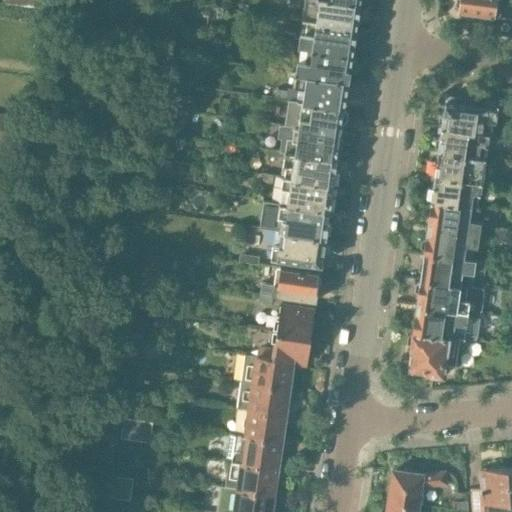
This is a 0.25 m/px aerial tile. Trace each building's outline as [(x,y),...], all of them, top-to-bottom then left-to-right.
[(40,0),(1,0),(1,4),(39,10),(40,0)] [(301,19),(356,27),(360,0),(356,0),(303,0),(302,14),(292,12),(291,17),(301,19)] [(455,0),(455,4),(458,7),(458,8),(499,14),(501,0),(455,0)] [(192,4),(179,2),(178,10),(191,12),(192,4)] [(288,43),(301,45),(352,52),(356,27),(301,19),(298,37),(295,36),(296,33),(288,32),(288,31),(276,29),(272,34),(271,41),(288,43)] [(352,54),(352,52),(301,45),(299,56),(286,54),(284,67),(298,69),(298,71),(348,78),(350,66),(355,67),(357,55),(352,54)] [(344,105),(348,78),(298,71),(296,85),(288,84),(288,89),(276,87),(275,95),(290,97),(344,105)] [(451,95),(451,94),(445,97),(445,98),(443,109),(439,112),(438,120),(441,123),(441,124),(489,131),(492,132),(494,119),(495,119),(497,107),(477,104),(478,98),(451,95)] [(27,97),(25,116),(0,112),(0,142),(31,147),(38,98),(27,97)] [(348,110),(344,105),(290,97),(286,122),(293,123),(340,131),(342,122),(347,118),(348,110)] [(165,98),(164,106),(173,107),(174,99),(165,98)] [(278,135),(287,136),(285,148),(337,156),(338,156),(341,154),(342,144),(339,140),(340,131),(293,123),(286,122),(280,121),(278,135)] [(487,143),(489,131),(441,124),(440,134),(436,137),(435,145),(438,148),(479,154),(487,155),(489,143),(487,143)] [(337,157),(338,156),(337,156),(285,148),(281,174),(283,175),(333,183),(335,183),(337,181),(339,169),(336,165),(337,157)] [(433,172),(435,173),(435,174),(475,179),(477,166),(484,167),(485,160),(494,161),(495,156),(487,155),(479,154),(438,148),(436,159),(435,159),(433,172)] [(272,181),(273,174),(256,171),(255,179),(272,181)] [(428,194),(431,197),(431,199),(482,206),(482,205),(472,203),(473,197),(480,198),(482,186),(474,185),(475,179),(435,174),(433,183),(429,185),(428,194)] [(333,185),(335,183),(333,183),(283,175),(279,201),(329,208),(330,207),(334,204),(335,196),(332,192),(333,185)] [(260,226),(275,228),(326,235),(326,234),(330,232),(331,222),(328,217),(329,208),(279,201),(264,198),(260,226)] [(482,206),(431,199),(427,226),(479,233),(481,219),(480,219),(482,206)] [(421,245),(424,248),(424,251),(470,257),(471,245),(478,245),(479,233),(427,226),(426,235),(422,237),(421,245)] [(511,229),(496,227),(495,235),(511,237),(511,229)] [(325,237),(326,235),(275,228),(271,255),(321,262),(323,251),(324,251),(327,249),(328,240),(326,237),(325,237)] [(511,237),(495,235),(494,244),(511,246),(511,237)] [(112,238),(108,263),(135,267),(139,242),(112,238)] [(240,251),(239,259),(257,261),(258,254),(240,251)] [(486,259),(470,257),(424,251),(420,277),(470,284),(472,271),(484,273),(486,259)] [(262,291),(316,298),(318,286),(320,285),(321,277),(319,274),(320,270),(280,265),(278,280),(274,281),(274,283),(262,281),(261,290),(262,291)] [(420,277),(420,279),(416,281),(415,289),(418,292),(416,303),(480,312),(480,309),(482,309),(485,290),(483,290),(483,286),(470,284),(420,277)] [(156,306),(158,290),(140,288),(138,304),(156,306)] [(260,293),(259,301),(271,302),(273,295),(260,293)] [(281,302),(277,328),(311,333),(315,307),(281,302)] [(416,303),(413,329),(455,336),(460,336),(476,339),(480,312),(416,303)] [(151,313),(135,311),(133,323),(150,326),(151,313)] [(308,359),(311,333),(277,328),(273,353),(308,359)] [(412,346),(409,362),(407,364),(411,369),(413,367),(426,369),(426,371),(443,374),(445,362),(456,364),(460,336),(455,336),(413,329),(410,345),(412,346)] [(141,356),(143,339),(131,337),(128,354),(141,356)] [(511,367),(511,366),(511,349),(472,344),(469,361),(511,367)] [(307,362),(308,359),(273,353),(245,350),(241,376),(290,382),(293,360),(307,362)] [(126,371),(123,388),(135,390),(138,373),(126,371)] [(237,404),(249,406),(286,411),(290,382),(241,376),(237,404)] [(120,407),(132,409),(134,392),(123,390),(120,407)] [(249,406),(246,432),(282,438),(286,411),(249,406)] [(148,440),(151,420),(124,417),(121,436),(148,440)] [(229,457),(242,459),(278,464),(282,438),(246,432),(230,430),(226,457),(229,457)] [(120,444),(117,464),(131,466),(133,452),(141,453),(141,447),(120,444)] [(238,486),(274,491),(278,464),(242,459),(229,457),(225,484),(238,486)] [(471,488),(472,511),(511,511),(509,466),(481,468),(482,487),(471,488)] [(393,470),(388,500),(417,504),(420,484),(445,482),(444,470),(422,472),(395,468),(393,470)] [(114,497),(130,499),(133,476),(117,474),(114,497)] [(271,511),(274,491),(238,486),(225,484),(222,484),(218,511),(221,511),(224,511),(271,511)] [(469,511),(469,499),(458,500),(459,511),(466,511),(469,511)] [(415,511),(417,504),(388,500),(386,511),(415,511)] [(112,501),(109,511),(128,511),(130,503),(112,501)]
